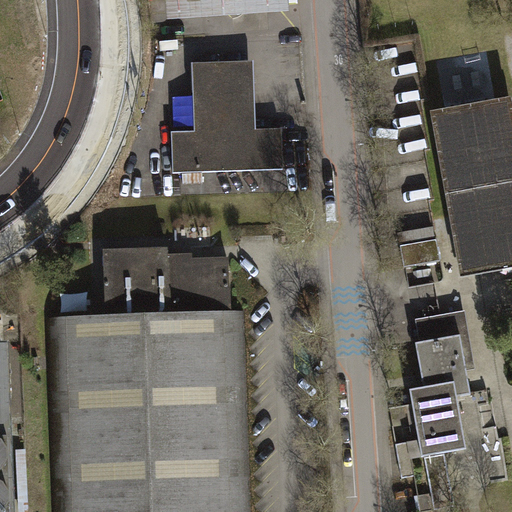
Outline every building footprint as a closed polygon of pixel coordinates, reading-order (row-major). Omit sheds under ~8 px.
[(166,0),(168,20),(287,12),(286,0),(166,0)] [(167,130),(169,171),(279,167),(278,125),(252,126),(249,59),(189,61),(191,129),(167,130)] [(434,113),(463,265),(511,256),(511,148),(503,101),(434,113)] [(104,317),(49,319),(55,511),(252,511),(246,312),(229,313),(228,264),(168,266),(168,249),(102,251),(104,317)] [(413,317),(417,340),(457,333),(463,369),(472,367),(462,309),(413,317)] [(406,386),(418,454),(463,447),(453,394),(467,392),(463,369),(457,333),(417,340),(413,340),(421,383),(406,386)] [(0,511),(12,511),(6,357),(0,356),(0,511)] [(406,442),(394,444),(399,477),(411,475),(406,442)] [(442,464),(424,467),(432,509),(450,506),(442,464)] [(426,493),(416,495),(419,511),(429,510),(426,493)]
